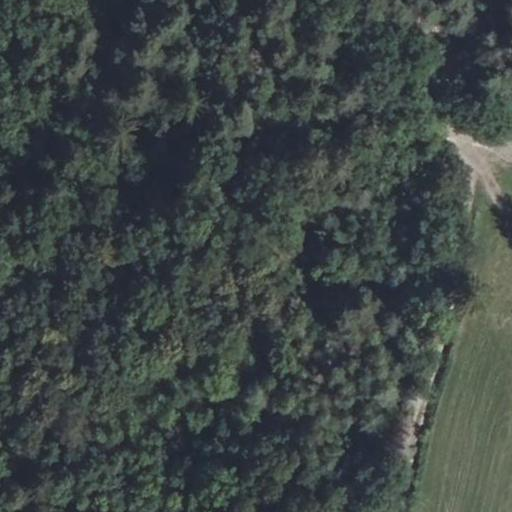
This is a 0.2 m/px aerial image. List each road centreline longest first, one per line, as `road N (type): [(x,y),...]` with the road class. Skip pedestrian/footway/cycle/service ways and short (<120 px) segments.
road 1 (track): [(467,146),(398,511)]
road 2 (track): [(511,157),(467,146),(408,109),(336,0)]
